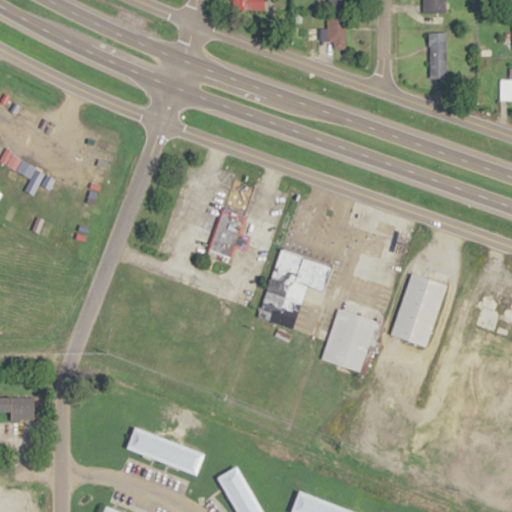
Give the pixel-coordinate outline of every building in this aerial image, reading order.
[(262,0),(231,0),(231,9),(262,9),(262,0)] [(325,0),(326,9),(345,9),(344,0),(325,0)] [(345,18),(315,18),(315,25),(306,25),(306,40),(332,40),(332,49),(345,49),(345,18)] [(445,79),(445,45),(429,45),(429,79),(445,79)] [(499,102),(511,102),(511,67),(508,68),(508,79),(499,79),(499,102)] [(21,169),(18,182),(34,188),(38,174),(21,169)] [(244,215),(220,208),(208,252),(230,258),(234,246),(245,249),(249,237),(239,234),(244,215)] [(280,248),(258,315),(293,329),(307,286),(323,290),(331,265),(280,248)] [(411,272),(391,333),(426,345),(447,283),(411,272)] [(338,307),(321,357),(364,371),(382,322),(338,307)] [(0,395),(34,394),(35,418),(12,418),(12,412),(0,412),(0,395)] [(135,425),(207,452),(199,473),(167,461),(152,456),(127,446),(135,425)] [(238,465),(264,511),(241,511),(226,485),(220,476),(238,465)] [(299,490),(355,511),(299,511),(292,509),(299,490)]
